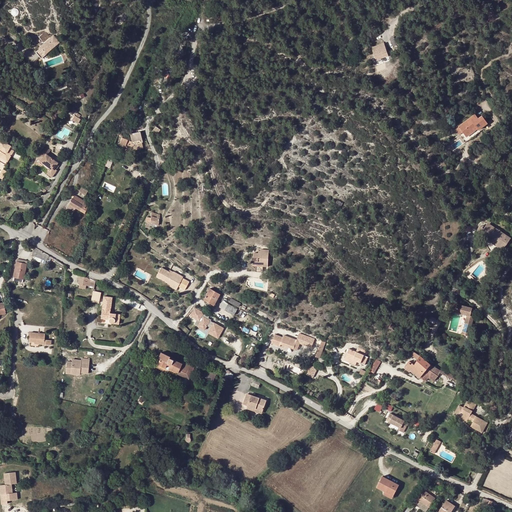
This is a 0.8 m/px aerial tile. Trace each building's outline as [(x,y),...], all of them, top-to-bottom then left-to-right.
[(55,46),(58,43),(52,36),(48,39),(42,33),(38,37),(44,43),(39,47),(44,53),(54,45),(55,46)] [(376,60),(382,58),(381,55),(387,53),(384,44),(372,48),(376,60)] [(41,58),(55,46),(54,45),(44,53),(39,47),(38,48),(39,49),(36,52),(41,58)] [(475,115),(459,127),(463,133),(466,137),(474,132),(472,130),(475,127),(478,130),(487,124),(482,117),(478,119),(475,115)] [(79,119),(76,117),(75,116),(72,121),(78,125),(80,120),(79,119)] [(140,138),(141,137),(140,132),(129,134),(130,135),(132,142),(133,148),(133,150),(134,150),(142,148),(141,142),(140,138)] [(129,148),(131,149),(133,148),(132,142),(122,138),(119,144),(128,149),(129,148)] [(0,162),(5,165),(7,161),(13,151),(9,149),(11,147),(2,141),(1,142),(0,141),(0,162)] [(128,149),(119,144),(118,147),(116,152),(125,156),(126,153),(128,149)] [(47,155),(51,150),(46,146),(42,151),(47,155)] [(57,164),(57,163),(47,155),(42,151),(37,157),(38,158),(34,163),(40,168),(42,165),(48,170),(46,173),(51,176),(53,176),(57,170),(56,170),(54,168),(57,164)] [(67,208),(65,210),(72,214),(75,208),(84,213),(89,205),(76,197),(72,200),(71,200),(69,204),(67,208)] [(151,213),(150,223),(152,224),(158,225),(160,215),(151,213)] [(497,231),(489,226),(488,225),(484,229),(481,234),(480,235),(481,236),(490,251),(496,249),(502,241),(506,237),(500,233),(500,232),(498,230),(497,231)] [(502,251),(510,240),(506,237),(502,241),(496,249),(499,249),(502,251)] [(49,263),(50,261),(51,257),(35,247),(31,255),(49,263)] [(253,262),(252,266),(256,266),(256,264),(262,264),(262,266),(268,267),(268,251),(260,250),(260,252),(260,254),(258,254),(253,254),(253,258),(252,258),(252,262),(253,262)] [(51,257),(50,261),(65,269),(65,265),(51,257)] [(16,262),(13,277),(23,279),(27,261),(25,261),(25,264),(16,262)] [(169,271),(168,273),(161,269),(157,277),(168,283),(169,280),(178,286),(177,287),(184,291),(189,283),(182,279),(183,278),(173,273),(169,271)] [(87,278),(81,277),(80,280),(78,280),(78,284),(79,284),(79,285),(86,286),(89,286),(94,287),(94,285),(95,282),(87,279),(87,278)] [(176,290),(177,288),(177,287),(178,286),(169,280),(168,283),(167,285),(176,290)] [(204,300),(207,302),(214,305),(219,295),(209,289),(204,300)] [(99,302),(101,292),(98,291),(93,290),(91,300),(91,301),(99,302)] [(238,307),(240,304),(231,299),(229,303),(238,307)] [(237,310),(222,301),(219,307),(234,315),(237,310)] [(455,304),(453,311),(467,315),(465,323),(471,325),(474,316),(470,315),(472,308),(455,304)] [(110,314),(110,309),(102,308),(100,319),(109,320),(109,322),(111,323),(118,324),(120,315),(110,314)] [(199,309),(194,318),(203,323),(208,314),(199,309)] [(272,322),(274,318),(258,311),(257,315),(272,322)] [(44,340),(45,334),(40,334),(38,333),(29,332),(28,341),(34,342),(38,342),(38,344),(43,344),(44,340)] [(307,343),(312,345),(312,346),(315,347),(312,356),(316,357),(319,348),(321,342),(304,335),(303,338),(298,337),(297,340),(284,336),(283,338),(275,335),(272,344),(280,347),(281,345),(287,347),(297,351),(300,342),(307,344),(307,343)] [(352,361),(357,363),(357,362),(361,364),(361,363),(365,365),(366,363),(349,354),(368,358),(364,356),(366,352),(358,349),(356,353),(349,350),(345,359),(351,362),(352,359),(353,360),(352,361)] [(188,381),(194,368),(182,362),(181,365),(169,359),(169,357),(161,353),(158,359),(159,359),(157,364),(157,365),(165,368),(177,373),(176,375),(188,381)] [(349,354),(366,363),(368,358),(349,354)] [(427,369),(428,369),(431,365),(420,356),(417,361),(427,369)] [(88,373),(90,359),(81,358),(81,360),(72,359),(72,362),(67,361),(66,373),(71,373),(71,370),(80,371),(80,372),(88,373)] [(376,373),(381,361),(376,358),(370,371),(376,373)] [(427,369),(417,361),(415,365),(413,364),(411,365),(410,364),(406,368),(407,369),(410,372),(411,371),(420,378),(427,369)] [(176,375),(177,373),(165,368),(157,365),(157,364),(156,363),(154,367),(167,373),(167,372),(176,376),(176,375)] [(312,365),(308,374),(314,377),(318,368),(312,365)] [(212,381),(216,374),(206,369),(203,377),(212,381)] [(438,376),(428,369),(427,369),(420,378),(425,382),(429,377),(434,381),(438,376)] [(420,378),(411,371),(410,372),(410,373),(419,380),(420,378)] [(447,372),(446,376),(462,383),(463,380),(447,372)] [(258,389),(260,383),(254,380),(251,386),(258,389)] [(243,405),(247,406),(256,409),(255,411),(262,413),(266,401),(247,395),(243,405)] [(471,427),(482,433),(488,423),(476,417),(475,418),(470,416),(471,414),(476,405),(468,400),(464,408),(459,405),(454,415),(467,421),(469,419),(473,422),(471,427)] [(404,421),(390,413),(386,420),(399,427),(398,429),(403,432),(406,426),(403,424),(404,421)] [(439,446),(434,443),(430,451),(434,454),(439,446)] [(18,500),(17,493),(13,494),(12,485),(17,484),(15,473),(4,474),(5,485),(0,486),(0,490),(2,505),(8,504),(8,501),(18,500)] [(385,491),(393,496),(399,485),(383,476),(377,487),(385,491)] [(429,507),(435,498),(425,491),(424,493),(421,496),(419,500),(419,501),(416,505),(425,511),(428,507),(429,507)] [(484,504),(491,507),(495,509),(496,506),(497,504),(493,503),(493,502),(485,498),(485,499),(483,498),(481,503),(484,504)] [(446,500),(438,511),(450,511),(455,506),(446,500)]
